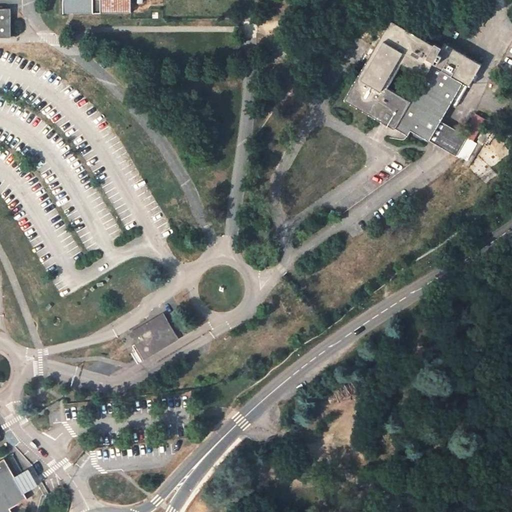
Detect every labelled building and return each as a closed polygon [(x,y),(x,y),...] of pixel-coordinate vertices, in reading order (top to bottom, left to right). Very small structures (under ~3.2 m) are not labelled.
[(0,0),(0,37),(11,37),(10,9),(0,9),(0,0)] [(132,9),(131,0),(63,0),(64,10),(132,9)] [(457,107),(482,64),(446,43),(443,47),(436,43),(435,45),(391,21),(345,99),(409,136),(413,130),(430,140),(441,121),(451,104),(457,107)] [(494,73),(488,82),(495,86),(501,77),(494,73)] [(467,136),(441,121),(430,140),(455,155),(467,136)] [(511,125),(509,122),(500,130),(505,135),(511,127),(511,125)] [(499,129),(489,123),(463,164),(468,167),(490,132),(495,135),(499,129)] [(349,261),(344,255),(330,264),(334,270),(349,261)] [(177,336),(166,317),(138,333),(142,341),(136,344),(146,360),(152,356),(150,353),(178,337),(177,336)] [(0,511),(11,511),(8,507),(25,496),(22,489),(12,473),(3,458),(0,459),(0,511)] [(26,464),(12,473),(22,489),(36,480),(26,464)]
